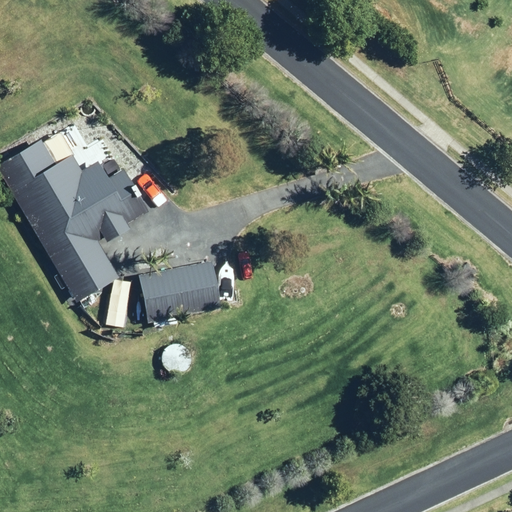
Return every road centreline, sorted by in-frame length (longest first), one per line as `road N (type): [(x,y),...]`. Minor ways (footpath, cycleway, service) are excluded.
road 1 (residential): [(511,239),(233,0)]
road 2 (residential): [(511,437),(320,511)]
